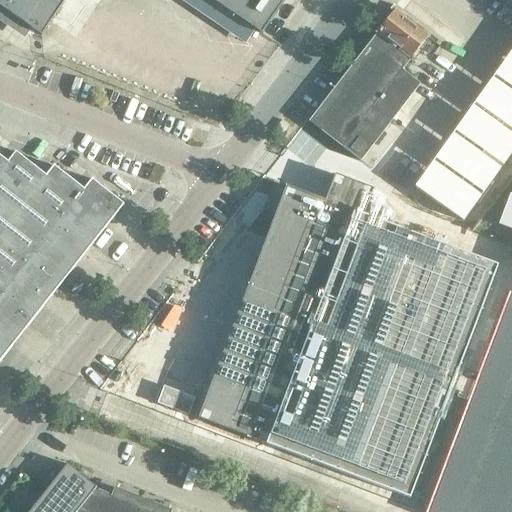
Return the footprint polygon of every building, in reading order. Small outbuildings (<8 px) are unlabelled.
[(0,0),(0,6),(42,36),(66,0),(212,0),(219,5),(257,30),(260,32),(282,0),(0,0)] [(219,5),(212,0),(179,0),(246,45),(257,30),(219,5)] [(377,33),(410,59),(427,37),(394,11),(377,33)] [(393,118),(419,86),(400,72),(410,59),(377,33),(308,120),(351,156),(359,162),(393,118)] [(414,189),(462,223),(511,152),(511,51),(440,153),(414,189)] [(0,157),(0,362),(123,206),(92,181),(84,191),(54,168),(53,169),(46,177),(37,170),(16,154),(8,164),(0,157)] [(286,187),(199,419),(410,499),(497,266),(364,216),(374,189),(335,175),(325,201),(286,187)] [(511,195),(510,195),(498,226),(511,230),(511,273),(511,277),(511,225),(502,222),(510,200),(511,201),(511,195)] [(511,201),(510,200),(502,222),(511,225),(511,201)] [(511,511),(511,292),(508,291),(478,372),(467,401),(424,511),(511,511)] [(164,387),(158,404),(173,410),(179,392),(164,387)] [(180,393),(173,410),(189,416),(195,398),(180,393)] [(75,511),(95,487),(66,464),(28,511),(75,511)] [(93,490),(75,511),(170,511),(171,511),(113,488),(110,497),(93,490)]
